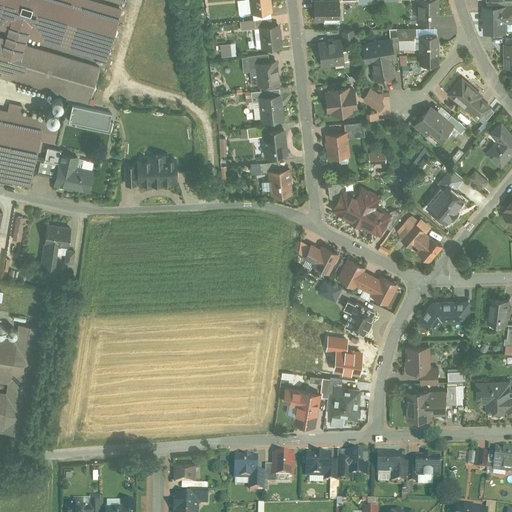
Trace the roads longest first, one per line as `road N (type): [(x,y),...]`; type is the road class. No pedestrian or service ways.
road 1 (residential): [(0,193),(96,212),(262,206),(311,225)]
road 2 (residential): [(291,0),(311,225)]
road 3 (residential): [(158,448),(377,438)]
road 4 (residential): [(426,281),(389,347),(377,438)]
road 5 (residential): [(0,460),(158,448)]
road 6 (residential): [(377,438),(511,434)]
road 7 (residential): [(511,180),(426,281)]
road 8 (residential): [(311,225),(426,281)]
